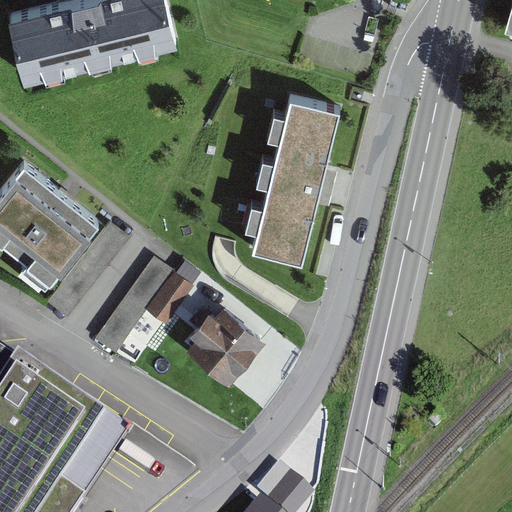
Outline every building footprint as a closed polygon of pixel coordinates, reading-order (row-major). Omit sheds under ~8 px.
[(167,0),(65,0),(9,14),(25,76),(177,38),(167,0)] [(511,0),(509,0),(503,23),(511,25),(511,0)] [(337,111),(295,100),(290,119),(276,116),(248,222),(263,226),(259,242),(300,253),(337,111)] [(96,224),(22,165),(0,192),(0,235),(53,277),(96,224)] [(190,285),(169,273),(145,315),(166,326),(190,285)] [(256,339),(215,305),(178,349),(219,383),(256,339)] [(70,511),(122,435),(0,358),(0,511),(70,511)] [(295,511),(312,492),(288,472),(268,496),(287,511),(295,511)] [(273,511),(262,502),(253,511),(273,511)]
